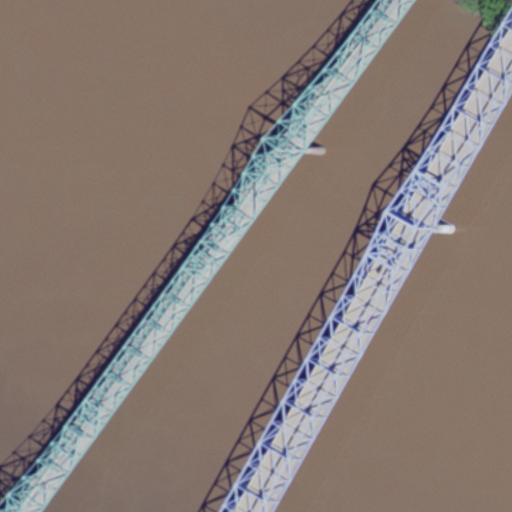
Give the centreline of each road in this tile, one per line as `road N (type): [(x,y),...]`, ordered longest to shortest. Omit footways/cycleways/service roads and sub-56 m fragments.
road 1 (primary): [(375,55),(41,511)]
road 2 (primary): [(266,511),(486,127)]
